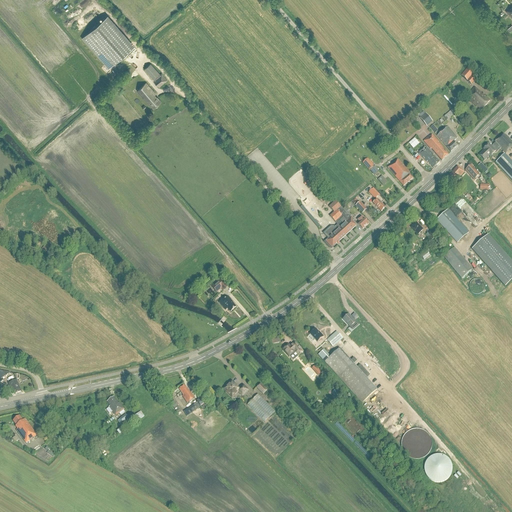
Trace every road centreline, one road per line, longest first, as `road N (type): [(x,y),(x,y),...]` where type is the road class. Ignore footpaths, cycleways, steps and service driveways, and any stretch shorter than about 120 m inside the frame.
road 1 (primary): [(42,398),(186,365),(247,334),(319,285),(431,183)]
road 2 (unknown): [(414,511),(247,334)]
road 3 (unclassified): [(431,183),(271,0)]
road 4 (unknown): [(388,388),(491,511)]
road 5 (unknown): [(332,273),(401,351),(402,372),(388,388)]
road 6 (unknown): [(305,296),(388,388)]
